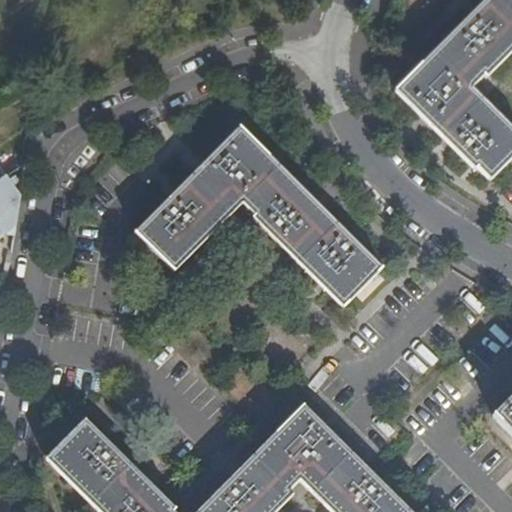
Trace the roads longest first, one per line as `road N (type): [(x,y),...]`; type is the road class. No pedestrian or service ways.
road 1 (residential): [(2,511),(6,425),(52,162),(72,138),(248,53),(337,46)]
road 2 (residential): [(337,46),(340,110),(360,150),(403,199),(511,262)]
